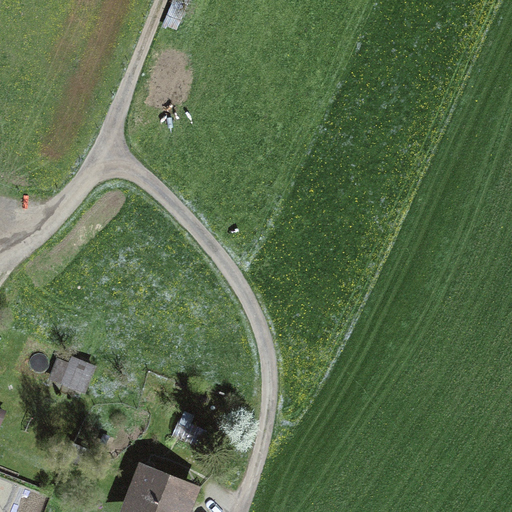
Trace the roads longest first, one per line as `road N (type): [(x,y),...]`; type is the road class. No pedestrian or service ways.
road 1 (track): [(103,152),(200,238),(261,333),(269,388),(235,511)]
road 2 (track): [(161,0),(103,152),(43,232),(0,262)]
